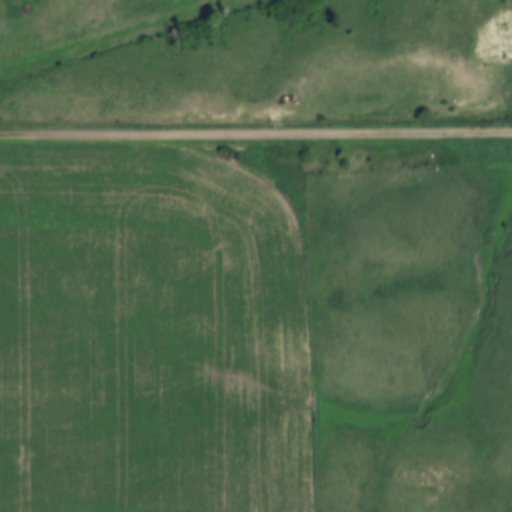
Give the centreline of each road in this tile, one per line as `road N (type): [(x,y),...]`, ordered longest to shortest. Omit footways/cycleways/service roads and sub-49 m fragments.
road 1 (track): [(511,130),(0,131)]
road 2 (track): [(198,0),(0,57)]
